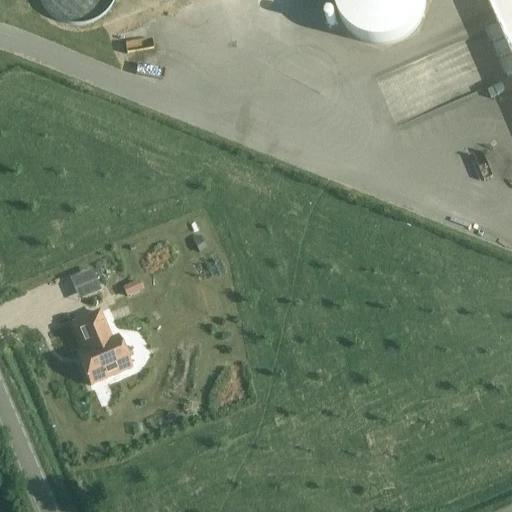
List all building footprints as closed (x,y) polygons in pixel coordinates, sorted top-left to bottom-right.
[(111,0),(39,0),(40,1),(43,7),(48,13),(52,17),(59,21),(65,23),(74,24),(82,24),(90,22),(96,19),(103,13),(108,7),(111,1),(111,0)] [(425,6),(425,0),(336,0),(336,1),(336,8),(338,16),(341,23),(345,29),(350,35),(356,39),(363,43),(370,46),(378,47),(385,47),(393,45),(400,42),(407,38),(413,34),(418,28),(421,21),(424,14),(425,6)] [(511,0),(486,0),(498,27),(511,59),(511,0)] [(132,56),(131,63),(155,68),(156,60),(132,56)] [(192,241),(198,252),(205,248),(199,237),(192,241)] [(69,274),(78,294),(100,285),(91,264),(69,274)] [(142,291),(138,281),(123,288),(127,298),(142,291)] [(84,353),(77,356),(90,387),(131,370),(118,339),(111,341),(99,314),(72,325),(84,353)]
